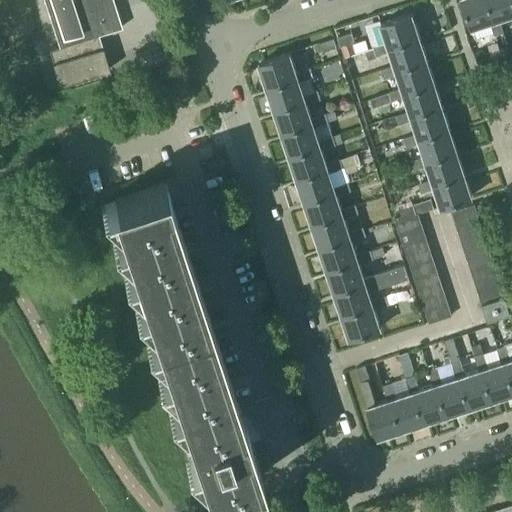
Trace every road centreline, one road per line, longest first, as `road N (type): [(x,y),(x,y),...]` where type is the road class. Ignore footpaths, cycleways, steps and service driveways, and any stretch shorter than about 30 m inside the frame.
road 1 (residential): [(360,476),(210,44)]
road 2 (residential): [(360,476),(511,425)]
road 3 (residential): [(210,44),(347,0)]
